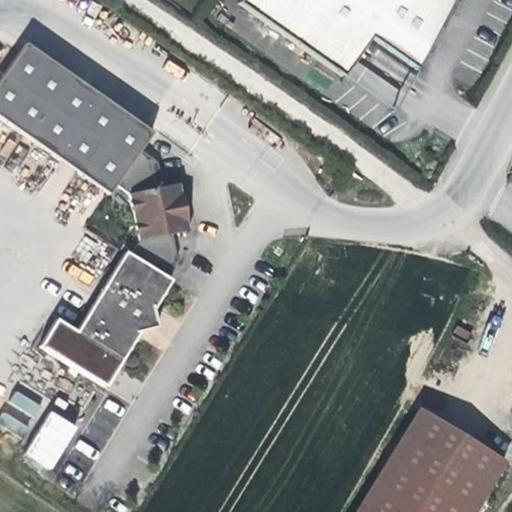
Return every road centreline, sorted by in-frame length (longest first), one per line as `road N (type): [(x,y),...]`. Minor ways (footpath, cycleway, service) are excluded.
road 1 (residential): [(511,82),(442,218),(130,0)]
road 2 (unknown): [(442,218),(404,222),(320,205),(275,222),(157,397),(71,501)]
